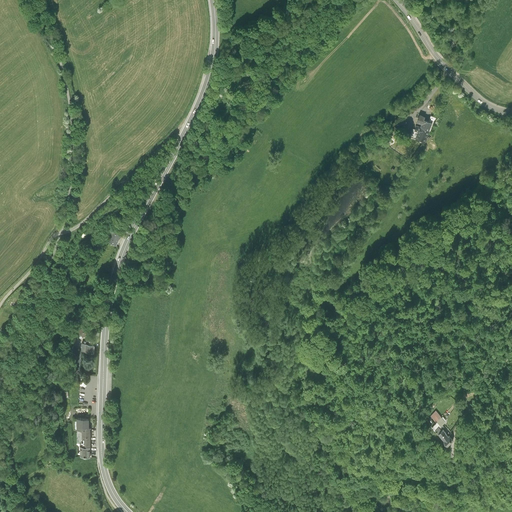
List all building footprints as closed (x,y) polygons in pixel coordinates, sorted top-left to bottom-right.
[(424,143),(432,123),(423,120),(424,117),(419,115),(416,122),(421,124),(415,139),(424,143)] [(107,241),(116,244),(121,232),(112,229),(107,241)] [(83,330),(78,334),(83,340),(88,335),(83,330)] [(82,346),(81,354),(93,355),(94,347),(82,346)] [(79,372),(81,354),(73,354),(72,372),(79,372)] [(442,417),(447,412),(442,406),(436,411),(442,417)] [(431,422),(434,425),(437,421),(438,422),(440,421),(442,419),(435,410),(431,412),(436,418),(431,422)] [(446,438),(452,433),(448,429),(449,428),(448,426),(446,428),(442,423),(440,421),(438,422),(437,421),(434,425),(436,428),(437,429),(437,428),(442,433),(442,434),(442,436),(444,438),(446,438)] [(77,434),(82,434),(82,431),(89,431),(89,423),(76,423),(76,435),(77,434)] [(82,448),(82,451),(90,451),(90,434),(90,431),(89,431),(82,431),(82,434),(82,448)] [(90,460),(90,451),(82,451),(80,451),(80,461),(90,460)]
